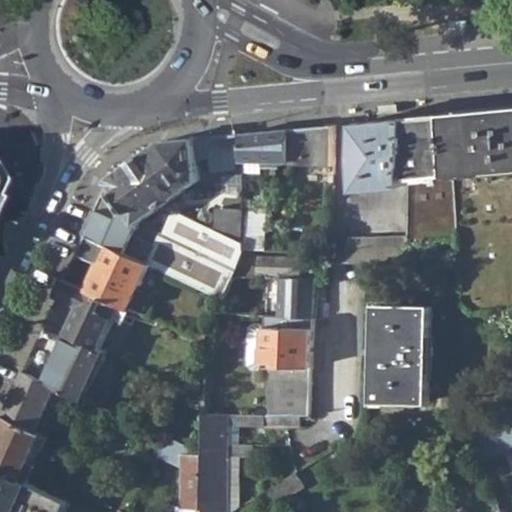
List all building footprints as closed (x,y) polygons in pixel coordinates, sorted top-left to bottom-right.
[(467,25),(466,16),(448,17),(448,26),(467,25)] [(400,110),(400,102),(381,102),(382,111),(400,110)] [(463,303),(470,314),(511,307),(511,107),(448,114),(459,239),(461,265),(463,303)] [(409,243),(459,239),(448,114),(411,117),(410,184),(410,236),(409,243)] [(350,188),(410,184),(411,117),(352,123),(350,188)] [(292,161),(292,167),(335,164),(337,124),(292,128),(292,161)] [(263,163),(264,168),(280,166),(280,162),(292,161),(292,128),(245,132),(246,165),(263,163)] [(198,137),(200,158),(211,156),(213,170),(239,167),(239,133),(198,137)] [(110,182),(140,222),(186,189),(201,178),(201,177),(200,158),(198,137),(163,140),(111,178),(110,182)] [(153,262),(225,295),(230,275),(248,257),(248,245),(173,211),(163,234),(161,233),(155,246),(135,236),(140,222),(110,182),(87,231),(153,262)] [(248,245),(248,257),(268,256),(267,208),(248,208),(248,245)] [(133,307),(153,262),(87,231),(79,251),(101,260),(89,287),(123,303),(133,307)] [(409,243),(410,236),(350,236),(349,263),(409,264),(409,243)] [(263,275),(302,275),(302,261),(263,260),(263,275)] [(69,333),(102,349),(123,303),(89,287),(67,277),(60,294),(81,304),(69,333)] [(282,315),(315,317),(316,277),(283,277),(282,315)] [(378,399),(430,399),(433,305),(380,304),(378,399)] [(259,330),(258,365),(271,365),(270,413),(282,414),(282,398),(282,382),(313,382),(315,317),(293,316),(267,315),(259,315),(259,328),(259,330)] [(243,328),(242,364),(246,368),(253,368),(258,365),(259,330),(252,324),(248,324),(243,328)] [(69,333),(48,380),(56,384),(89,399),(109,352),(102,349),(69,333)] [(5,414),(37,429),(56,384),(48,380),(25,370),(5,414)] [(282,398),(313,398),(313,382),(282,382),(282,398)] [(288,413),(303,413),(313,413),(313,398),(282,398),(282,414),(288,413)] [(208,443),(231,444),(231,413),(209,412),(208,443)] [(241,444),(241,424),(241,413),(231,413),(231,444),(241,444)] [(241,424),(287,424),(288,413),(282,414),(270,413),(241,413),(241,424)] [(303,413),(288,413),(287,424),(302,425),(303,413)] [(0,426),(0,467),(30,481),(51,435),(37,429),(5,414),(0,426)] [(511,414),(469,432),(480,459),(511,445),(511,414)] [(207,511),(230,511),(231,456),(254,456),(254,444),(241,444),(231,444),(208,443),(208,454),(208,457),(208,509),(207,511)] [(207,511),(208,509),(208,457),(188,456),(187,507),(180,507),(179,511),(207,511)] [(377,467),(383,483),(406,474),(400,458),(377,467)] [(0,511),(65,511),(71,500),(30,481),(0,467),(0,511)] [(266,492),(274,505),(306,486),(298,472),(266,492)] [(447,511),(469,511),(466,502),(452,508),(452,510),(447,511)]
